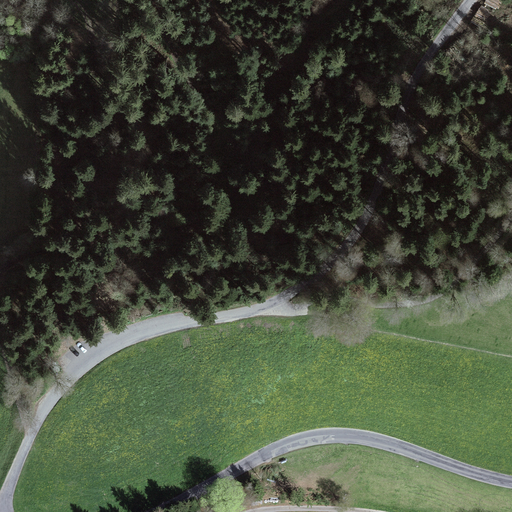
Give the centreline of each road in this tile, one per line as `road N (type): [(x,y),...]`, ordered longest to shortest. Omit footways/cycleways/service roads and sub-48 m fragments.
road 1 (track): [(0,270),(51,240),(200,227),(229,205),(240,180),(237,144),(179,68),(155,0)]
road 2 (unclassified): [(469,0),(413,80),(358,228),(327,264),(269,306)]
road 3 (tertiary): [(167,511),(258,457),(322,436),(376,440),(511,482)]
road 4 (unclassified): [(1,511),(42,414),(78,372),(145,333),(269,306)]
road 5 (track): [(297,305),(434,295),(511,214)]
